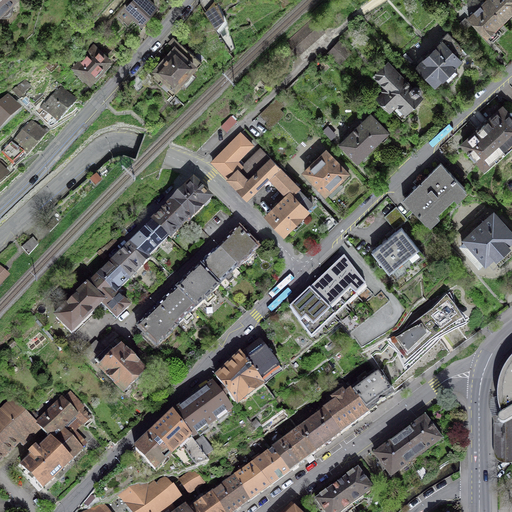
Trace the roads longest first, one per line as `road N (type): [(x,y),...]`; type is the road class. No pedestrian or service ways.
road 1 (residential): [(0,236),(91,152),(118,140),(196,166),(303,267)]
road 2 (residential): [(61,511),(303,267)]
road 3 (residential): [(303,267),(511,72)]
road 4 (residential): [(0,201),(187,0)]
road 5 (residential): [(485,375),(444,381),(265,511)]
